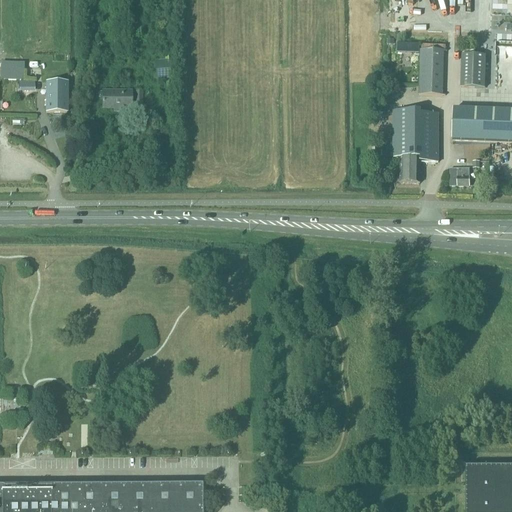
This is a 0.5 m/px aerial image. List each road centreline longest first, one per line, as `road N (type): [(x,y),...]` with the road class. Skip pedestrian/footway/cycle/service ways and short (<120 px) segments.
road 1 (primary): [(169,217),(511,247)]
road 2 (primary): [(511,226),(169,217)]
road 3 (primary): [(0,218),(169,217)]
